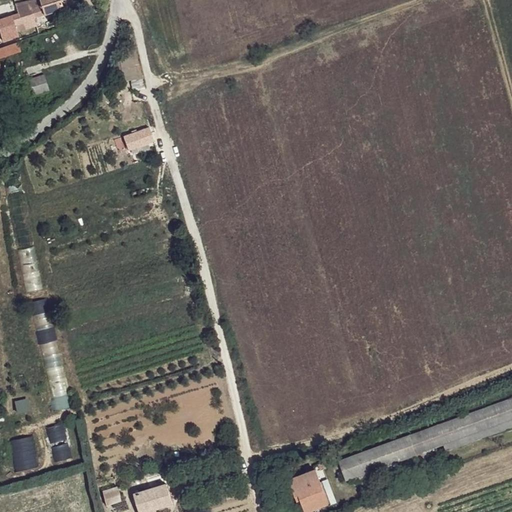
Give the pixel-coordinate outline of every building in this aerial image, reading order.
[(30,0),(13,5),(15,10),(31,7),(34,16),(62,10),(58,0),(52,0),(46,2),(45,0),(30,0)] [(13,41),(4,45),(5,54),(18,50),(16,41),(13,41)] [(138,57),(125,58),(126,68),(134,67),(135,76),(132,77),(133,89),(142,88),(138,57)] [(41,87),(40,73),(29,78),(35,89),(41,87)] [(151,135),(127,144),(129,152),(154,142),(151,135)] [(57,358),(47,299),(30,302),(40,361),(57,358)] [(45,372),(51,381),(62,374),(57,365),(45,372)] [(15,401),(17,413),(28,411),(27,400),(15,401)] [(511,402),(414,439),(420,457),(445,448),(511,424),(511,402)] [(60,424),(44,429),(54,462),(70,458),(60,424)] [(511,424),(445,448),(447,455),(511,431),(511,424)] [(10,439),(13,470),(35,468),(33,437),(10,439)] [(363,478),(420,457),(414,439),(356,460),(363,478)] [(332,468),(292,482),(296,496),(301,496),(306,511),(313,511),(342,503),(332,468)] [(170,486),(136,495),(141,511),(149,511),(160,509),(175,505),(170,486)] [(102,491),(106,506),(122,502),(118,487),(102,491)]
